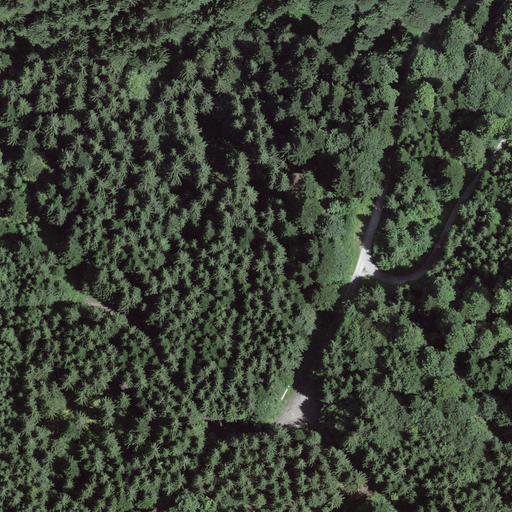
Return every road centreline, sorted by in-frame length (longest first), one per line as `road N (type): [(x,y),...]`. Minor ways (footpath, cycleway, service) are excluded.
road 1 (track): [(481,0),(455,9),(421,43),(365,260)]
road 2 (track): [(365,260),(396,280),(420,272),(511,129)]
road 3 (track): [(301,414),(226,450),(168,511)]
road 4 (track): [(301,414),(365,260)]
road 5 (track): [(406,511),(301,414)]
